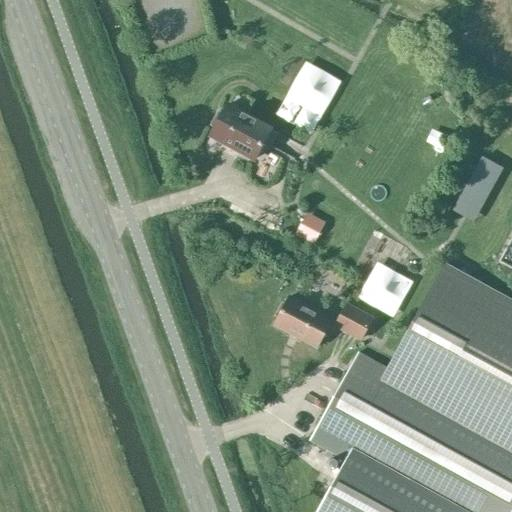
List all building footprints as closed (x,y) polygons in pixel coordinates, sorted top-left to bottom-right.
[(281,95),(322,116),(342,77),(302,56),(281,95)] [(213,128),(217,130),(212,138),(258,163),(274,133),(229,108),(224,116),(220,114),(213,128)] [(499,173),(488,168),(485,169),(472,191),(473,195),(484,201),(488,199),(500,177),(499,173)] [(303,226),(318,229),(321,215),(305,212),(303,226)] [(373,279),(378,265),(386,268),(396,239),(369,230),(353,272),(373,279)] [(511,233),(499,263),(511,268),(511,233)] [(508,511),(511,508),(511,295),(446,260),(387,368),(357,352),(310,441),(345,459),(336,475),(316,511),(508,511)] [(331,319),(289,297),(274,325),(316,348),(331,319)] [(349,304),(347,303),(336,325),(362,339),(366,331),(372,334),(381,315),(351,300),(349,304)]
